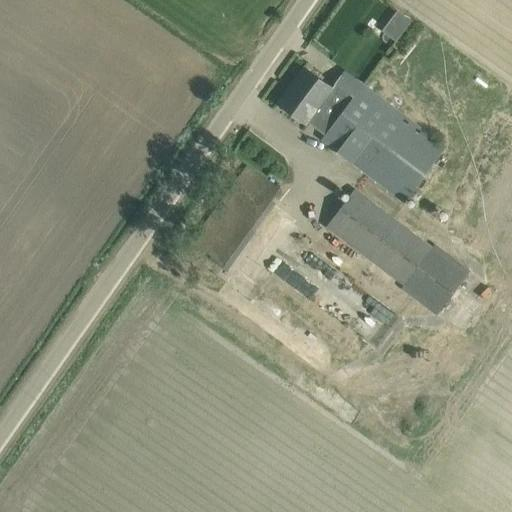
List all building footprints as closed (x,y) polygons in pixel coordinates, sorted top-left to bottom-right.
[(401,42),(417,20),(400,9),(385,30),(401,42)] [(446,147),(344,71),(331,89),(304,68),(278,102),(307,123),(308,122),(325,135),(322,140),(405,202),(446,147)] [(268,175),(254,189),(273,207),(286,192),(268,175)] [(436,243),(432,248),(356,189),(327,227),(404,286),(401,289),(436,315),(470,270),(436,243)] [(370,338),(392,308),(312,251),(309,254),(296,244),(288,255),(328,284),(317,300),(370,338)]
